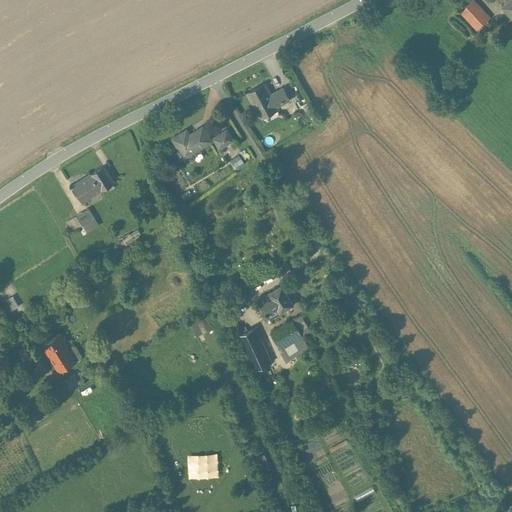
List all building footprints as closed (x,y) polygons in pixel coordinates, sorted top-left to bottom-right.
[(472,0),(461,11),(466,17),(478,6),(472,0)] [(511,0),(506,0),(501,5),(511,16),(511,0)] [(478,6),(466,17),(471,22),(483,12),(478,6)] [(483,12),(471,22),(477,29),(489,18),(483,12)] [(271,95),(265,84),(247,93),(260,116),(277,107),(284,103),(278,91),(271,95)] [(290,100),(284,88),(278,91),(284,103),(290,100)] [(203,127),(184,138),(181,133),(173,139),(184,158),(211,141),(203,127)] [(227,130),(220,134),(227,144),(233,140),(227,130)] [(220,134),(213,138),(220,149),(227,144),(220,134)] [(232,159),(237,170),(245,166),(240,155),(232,159)] [(103,166),(91,174),(72,186),(82,203),(101,191),(102,191),(114,183),(103,166)] [(88,208),(76,216),(71,219),(75,226),(80,223),(82,226),(95,218),(88,208)] [(95,218),(82,226),(80,223),(75,226),(78,229),(79,228),(83,235),(90,231),(90,229),(98,224),(95,218)] [(71,219),(66,222),(71,229),(75,226),(71,219)] [(138,230),(122,237),(125,242),(140,236),(138,230)] [(282,286),(269,293),(269,294),(258,301),(265,312),(264,312),(266,315),(267,315),(270,320),(271,319),(270,318),(293,305),(282,286)] [(17,306),(12,297),(7,300),(13,309),(17,306)] [(190,322),(196,336),(214,329),(208,314),(190,322)] [(293,321),(272,333),(282,349),(302,337),(293,321)] [(255,327),(247,331),(253,344),(261,341),(255,327)] [(247,331),(236,336),(243,349),(253,344),(247,331)] [(77,361),(60,334),(42,345),(59,372),(77,361)] [(310,348),(302,337),(282,349),(289,361),(310,348)] [(261,341),(253,344),(243,349),(253,371),(272,362),(261,341)] [(4,342),(0,344),(0,358),(0,360),(11,352),(4,342)] [(110,364),(99,347),(94,350),(104,368),(110,364)] [(7,361),(0,363),(0,371),(6,389),(16,385),(7,361)] [(74,375),(64,381),(70,390),(80,383),(74,375)]
